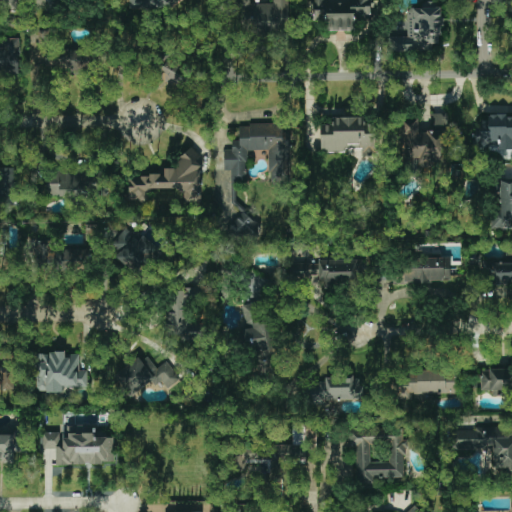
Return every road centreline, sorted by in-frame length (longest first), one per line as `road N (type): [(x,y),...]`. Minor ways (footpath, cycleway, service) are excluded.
road 1 (residential): [(511,74),(303,79)]
road 2 (residential): [(511,328),(355,331)]
road 3 (residential): [(140,120),(0,120)]
road 4 (residential): [(136,316),(0,318)]
road 5 (residential): [(125,503),(0,504)]
